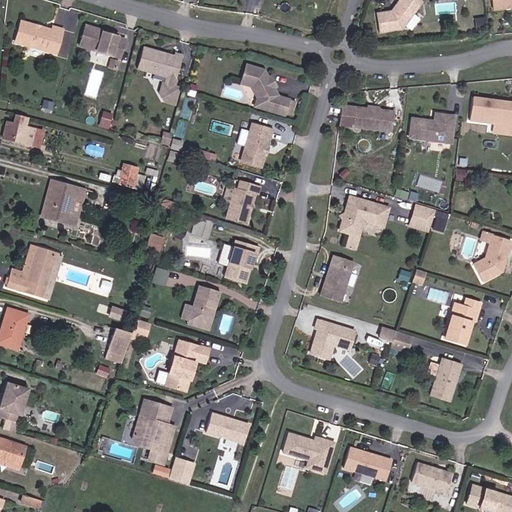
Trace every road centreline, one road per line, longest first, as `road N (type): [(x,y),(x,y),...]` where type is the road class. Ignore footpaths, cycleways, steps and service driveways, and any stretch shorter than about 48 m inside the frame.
road 1 (residential): [(335,72),(304,179),(300,254),(268,344),(274,375),(452,439),(479,439),(511,374)]
road 2 (residential): [(106,0),(324,52)]
road 3 (residential): [(356,62),(395,67),(511,47)]
